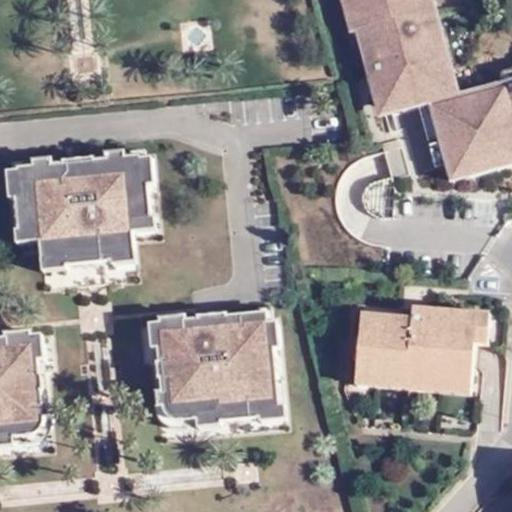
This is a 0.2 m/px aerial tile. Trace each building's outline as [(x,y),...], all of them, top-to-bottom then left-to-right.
[(353,0),(355,5),(343,9),(352,38),(367,34),(375,62),(364,65),(369,83),(379,80),(387,110),(399,106),(402,117),(418,113),(429,110),(455,103),(447,73),(438,76),(430,48),(442,45),(429,0),(353,0)] [(511,74),(499,77),(504,90),(455,103),(429,110),(418,113),(435,173),(438,173),(451,188),(511,171),(511,74)] [(378,156),(415,148),(414,142),(413,135),(375,143),(378,156)] [(106,157),(107,160),(107,162),(56,168),(55,161),(33,163),(34,170),(19,172),(19,173),(22,202),(16,202),(19,232),(40,231),(42,246),(44,261),(68,259),(69,271),(113,267),(111,254),(136,251),(135,237),(133,221),(155,219),(152,189),(146,189),(143,161),(143,158),(129,159),(129,154),(106,157)] [(158,188),(155,160),(143,161),(146,189),(152,189),(158,188)] [(22,202),(19,173),(8,175),(11,203),(16,202),(22,202)] [(159,234),(158,218),(155,219),(133,221),(135,237),(159,234)] [(19,247),(42,246),(40,231),(19,232),(17,233),(19,247)] [(113,270),(138,268),(136,251),(111,254),(113,267),(113,270)] [(45,276),(70,274),(69,271),(68,259),(44,261),(45,276)] [(482,319),(405,313),(404,324),(368,322),(362,378),(381,380),(413,384),(444,386),(476,390),(479,348),(482,319)] [(273,352),(270,324),(269,315),(190,322),(189,316),(160,320),(160,325),(162,350),(159,350),(163,394),(156,394),(158,411),(163,410),(169,419),(176,425),(198,423),(199,431),(221,429),(221,426),(261,422),(259,410),(282,407),(277,351),(273,352)] [(492,349),(495,321),(482,319),(479,348),(492,349)] [(282,351),(279,323),(270,324),(273,352),(277,351),(282,351)] [(162,350),(160,325),(151,327),(153,351),(159,350),(162,350)] [(0,450),(16,448),(15,440),(36,438),(42,433),(45,428),(48,422),(48,421),(53,420),(51,403),(44,403),(43,393),(46,393),(44,375),(42,375),(40,362),(37,362),(34,336),(33,332),(5,335),(5,339),(0,339),(0,450)] [(47,362),(44,335),(34,336),(37,362),(40,362),(47,362)] [(380,392),(381,380),(362,378),(361,390),(380,392)] [(412,395),(413,384),(381,380),(380,392),(412,395)] [(443,398),(444,386),(413,384),(412,395),(443,398)] [(444,386),(443,398),(474,401),(476,390),(444,386)] [(259,410),(261,422),(261,427),(288,423),(287,407),(282,407),(259,410)]
